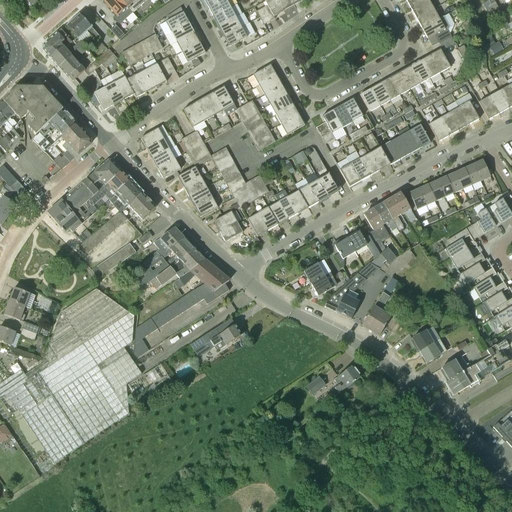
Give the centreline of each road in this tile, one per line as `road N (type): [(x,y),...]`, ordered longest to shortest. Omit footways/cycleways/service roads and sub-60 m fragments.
road 1 (tertiary): [(511,482),(402,375),(235,271)]
road 2 (residential): [(235,271),(483,139)]
road 3 (tertiary): [(235,271),(110,143)]
road 4 (residential): [(0,273),(43,201),(110,143)]
road 5 (residential): [(399,52),(319,96),(305,89),(280,44)]
road 6 (residential): [(110,143),(227,70)]
road 7 (tertiary): [(110,143),(25,50)]
